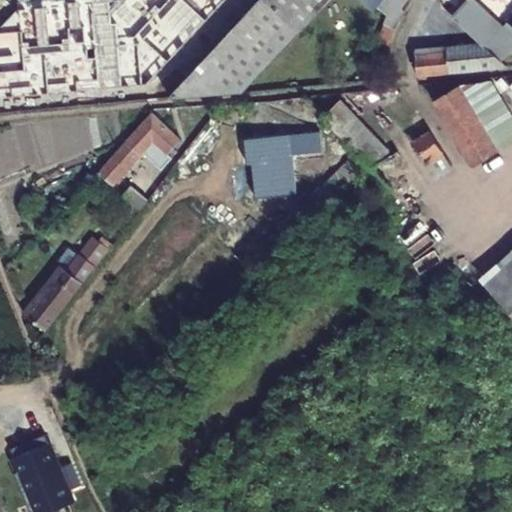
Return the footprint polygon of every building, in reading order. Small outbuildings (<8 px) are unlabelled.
[(264,0),(178,92),(249,88),(330,0),(264,0)] [(385,38),(400,42),(404,26),(418,0),(386,0),(385,1),(397,12),(385,38)] [(485,0),(473,0),(462,12),(470,20),(485,0)] [(511,18),(511,19),(486,0),(485,0),(470,20),(493,40),(511,53),(511,18)] [(511,53),(493,40),(455,44),(455,49),(425,51),(427,71),(511,62),(511,53)] [(395,60),(390,74),(405,73),(405,61),(395,60)] [(511,86),(505,75),(471,79),(510,144),(511,143),(511,86)] [(485,161),(510,144),(471,79),(445,94),(485,161)] [(485,161),(445,94),(435,100),(440,110),(431,116),(437,127),(449,149),(460,167),(469,161),(474,167),(485,161)] [(346,99),(331,112),(365,149),(377,162),(381,165),(395,152),(346,99)] [(162,109),(117,159),(130,171),(152,148),(169,164),(180,153),(175,149),(189,134),(162,109)] [(258,159),(262,193),(303,189),(299,150),(323,147),(321,127),(251,135),(254,159),(258,159)] [(381,165),(398,183),(449,149),(437,127),(395,152),(381,165)] [(313,200),(325,213),(377,162),(365,149),(313,200)] [(108,168),(122,180),(130,171),(117,159),(108,168)] [(129,192),(147,207),(156,197),(138,182),(129,192)] [(157,340),(176,359),(266,271),(222,227),(140,308),(165,332),(157,340)] [(33,310),(55,327),(119,244),(102,231),(75,265),(71,261),(33,310)] [(511,260),(492,279),(511,300),(511,260)] [(149,348),(169,367),(176,359),(157,340),(149,348)]
